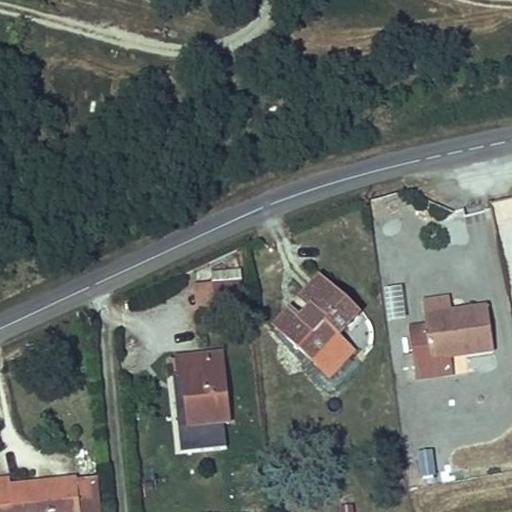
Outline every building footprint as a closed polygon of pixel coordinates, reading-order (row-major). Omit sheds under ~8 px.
[(348,323),(369,303),(334,267),(312,289),(322,302),(315,309),(304,298),(287,315),(321,349),(323,346),(334,357),(359,334),(348,323)] [(388,324),(408,321),(404,287),(384,289),(388,324)] [(435,356),(500,348),(495,300),(431,308),(431,317),(419,318),(422,367),(436,366),(435,356)] [(201,411),(240,408),(235,335),(190,340),(192,364),(196,364),(201,411)] [(434,450),(416,453),(421,480),(438,478),(434,450)] [(0,506),(32,504),(31,495),(50,493),(50,502),(94,498),(94,511),(115,511),(110,456),(91,458),(92,468),(47,472),(45,462),(23,463),(22,454),(0,457),(0,506)] [(91,458),(45,462),(47,472),(92,468),(91,458)] [(50,493),(31,495),(32,504),(50,502),(50,493)]
